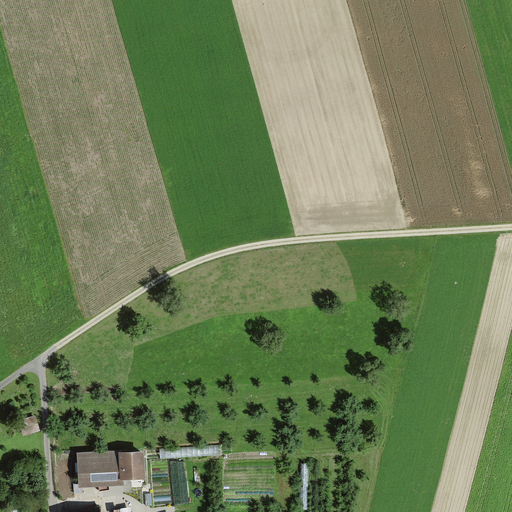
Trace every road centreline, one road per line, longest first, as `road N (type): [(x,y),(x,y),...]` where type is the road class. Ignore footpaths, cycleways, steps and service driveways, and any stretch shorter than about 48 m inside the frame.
road 1 (track): [(45,358),(166,277),(207,259),(261,246),(511,228)]
road 2 (track): [(45,358),(54,511)]
